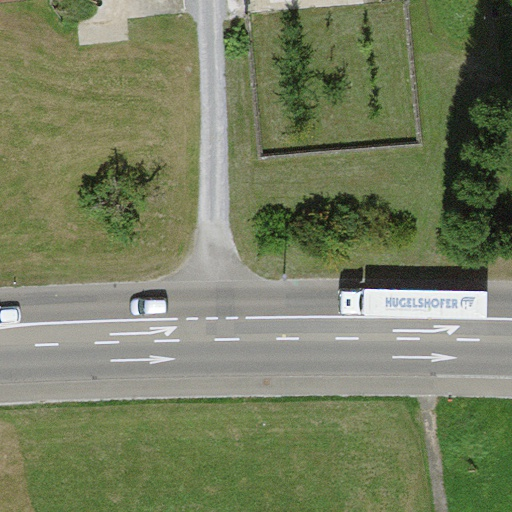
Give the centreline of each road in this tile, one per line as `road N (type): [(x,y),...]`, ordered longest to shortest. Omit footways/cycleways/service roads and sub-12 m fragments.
road 1 (primary): [(0,336),(511,335)]
road 2 (track): [(215,331),(215,0)]
